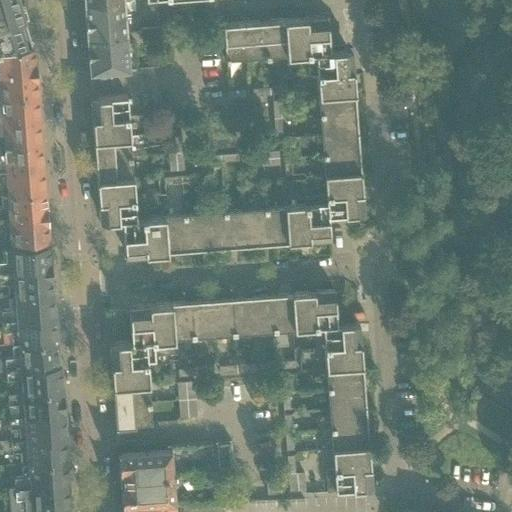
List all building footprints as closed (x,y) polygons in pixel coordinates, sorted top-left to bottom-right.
[(0,0),(0,23),(24,17),(18,0),(0,0)] [(121,0),(111,0),(84,2),(85,17),(84,17),(84,26),(85,26),(86,36),(124,33),(123,21),(129,21),(128,10),(127,10),(123,10),(121,0)] [(326,16),(305,18),(306,54),(329,52),(328,51),(328,46),(326,20),(326,16)] [(24,17),(0,23),(0,49),(32,47),(27,30),(26,24),(24,17)] [(287,55),(306,54),(305,18),(284,19),(287,55)] [(266,57),(287,55),(284,19),(263,21),(266,57)] [(246,58),(266,57),(263,21),(242,22),(246,58)] [(225,60),(246,58),(242,22),(222,24),(225,60)] [(124,33),(86,36),(87,47),(86,47),(87,56),(88,56),(89,71),(124,68),(126,68),(126,66),(133,66),(132,59),(134,59),(133,48),(132,48),(131,40),(125,40),(124,33)] [(0,72),(34,70),(34,61),(36,58),(35,52),(32,50),(32,47),(0,49),(0,72)] [(329,52),(306,54),(308,75),(316,75),(353,72),(353,71),(351,51),(351,49),(346,50),(328,51),(329,52)] [(0,97),(38,94),(38,85),(35,83),(34,70),(0,72),(0,97)] [(316,75),(318,94),(354,92),(353,72),(316,75)] [(286,87),(269,88),(270,95),(287,94),(286,87)] [(270,95),(269,88),(251,89),(252,96),(270,95)] [(318,94),(319,115),(356,112),(354,92),(318,94)] [(38,94),(0,97),(0,120),(38,118),(37,109),(39,107),(38,94)] [(90,97),(91,118),(128,115),(126,95),(90,97)] [(285,100),(272,101),(273,118),(280,117),(286,117),(285,100)] [(319,115),(321,135),(357,132),(356,112),(319,115)] [(91,118),(93,139),(129,136),(128,115),(91,118)] [(280,117),(273,118),(274,136),(281,135),(280,117)] [(38,118),(0,120),(0,169),(42,166),(41,156),(43,153),(41,131),(39,129),(38,118)] [(321,135),(322,156),(359,153),(357,132),(321,135)] [(173,135),(175,154),(181,153),(180,135),(173,135)] [(93,139),(94,159),(131,157),(129,136),(93,139)] [(282,141),(283,158),(290,158),(289,141),(282,141)] [(275,151),(260,152),(261,159),(261,165),(278,164),(278,157),(277,151),(275,151)] [(260,152),(243,153),(243,160),(261,159),(260,152)] [(175,154),(168,154),(169,171),(176,170),(183,170),(181,153),(177,153),(175,154)] [(322,156),(323,176),(360,173),(359,153),(322,156)] [(221,162),(220,155),(202,156),(202,163),(221,162)] [(94,159),(96,180),(132,177),(131,157),(94,159)] [(290,158),(283,158),(284,176),(291,175),(290,158)] [(0,192),(46,190),(45,179),(42,177),(42,166),(0,169),(0,192)] [(323,176),(325,195),(361,192),(360,173),(323,176)] [(197,175),(180,176),(181,183),(198,181),(197,175)] [(181,183),(180,176),(163,177),(163,184),(181,183)] [(96,180),(97,199),(133,196),(132,177),(96,180)] [(0,205),(0,216),(45,214),(45,204),(47,201),(46,190),(0,192),(0,195),(1,206),(0,205)] [(325,195),(328,217),(363,214),(361,192),(325,195)] [(99,221),(121,220),(144,218),(146,253),(165,252),(162,215),(144,217),(142,195),(133,196),(97,199),(99,221)] [(304,196),(304,205),(307,241),(330,240),(328,217),(325,195),(304,196)] [(286,206),(288,243),(307,241),(304,205),(286,206)] [(265,208),(268,244),(288,243),(286,206),(265,208)] [(245,209),(247,246),(268,244),(265,208),(245,209)] [(224,211),(227,247),(247,246),(245,209),(224,211)] [(204,212),(206,249),(227,247),(224,211),(204,212)] [(183,214),(186,250),(206,249),(204,212),(183,214)] [(45,214),(0,216),(0,228),(3,228),(4,241),(47,238),(47,236),(49,233),(49,227),(46,224),(45,214)] [(162,215),(165,252),(186,250),(183,214),(162,215)] [(144,218),(121,220),(124,254),(146,253),(144,218)] [(0,272),(49,269),(49,259),(51,256),(50,250),(47,247),(47,244),(4,247),(5,260),(0,260),(0,272)] [(0,283),(7,283),(8,295),(53,292),(53,282),(50,280),(49,269),(0,272),(0,283)] [(311,292),(314,328),(336,326),(334,290),(311,292)] [(9,308),(0,308),(1,320),(53,316),(52,307),(54,305),(53,292),(8,295),(9,308)] [(295,330),(314,328),(311,292),(292,293),(295,330)] [(275,331),(295,330),(292,293),(272,295),(275,331)] [(254,333),(275,331),(272,295),(251,297),(254,333)] [(233,334),(254,333),(251,297),(231,298),(233,334)] [(213,336),(233,334),(231,298),(210,300),(213,336)] [(192,337),(213,336),(210,300),(189,301),(192,337)] [(172,339),(192,337),(189,301),(169,303),(172,339)] [(169,303),(151,304),(153,340),(154,355),(173,353),(172,339),(169,303)] [(130,341),(153,340),(151,304),(128,306),(130,341)] [(11,331),(12,344),(57,340),(56,330),(54,328),(53,316),(1,320),(2,332),(11,331)] [(315,350),(324,349),(360,346),(358,324),(336,326),(314,328),(315,350)] [(1,353),(0,353),(0,368),(6,368),(57,364),(56,354),(58,352),(57,340),(12,344),(13,357),(5,357),(5,360),(1,360),(1,353)] [(155,362),(153,340),(130,341),(109,343),(110,365),(146,362),(155,362)] [(324,349),(325,368),(362,365),(360,346),(324,349)] [(294,360),(277,362),(277,368),(294,367),(294,360)] [(148,382),(146,362),(110,365),(112,384),(148,382)] [(277,368),(277,362),(259,363),(259,370),(277,368)] [(14,378),(15,391),(61,388),(59,364),(57,364),(6,368),(6,379),(14,378)] [(253,364),(236,365),(236,372),(253,370),(253,364)] [(236,372),(236,365),(218,366),(219,373),(236,372)] [(325,368),(327,388),(363,386),(362,365),(325,368)] [(212,367),(194,368),(195,375),(212,374),(212,367)] [(195,375),(194,368),(177,369),(178,376),(195,375)] [(280,374),(281,392),(288,391),(295,391),(294,373),(280,374)] [(176,382),(178,400),(195,399),(194,381),(176,382)] [(149,402),(148,382),(112,384),(113,405),(149,402)] [(327,388),(328,409),(365,406),(363,386),(327,388)] [(16,403),(17,415),(63,412),(61,388),(15,391),(7,392),(8,404),(16,403)] [(288,391),(281,392),(283,409),(289,409),(288,391)] [(195,399),(178,400),(179,417),(196,416),(195,399)] [(151,423),(149,402),(113,405),(115,426),(151,423)] [(328,409),(330,429),(366,427),(365,406),(328,409)] [(9,416),(9,428),(18,427),(19,439),(65,436),(63,412),(17,415),(9,416)] [(283,415),(284,433),(291,432),(290,415),(283,415)] [(330,429),(331,450),(368,447),(366,427),(330,429)] [(291,432),(284,433),(286,450),(292,449),(291,432)] [(19,439),(10,440),(11,451),(12,451),(20,450),(21,463),(66,460),(65,448),(63,446),(62,437),(65,436),(19,439)] [(231,440),(230,440),(215,441),(218,474),(233,473),(231,440)] [(331,450),(333,468),(369,466),(368,447),(331,450)] [(122,471),(123,479),(178,475),(177,471),(172,471),(170,448),(117,452),(118,472),(122,471)] [(286,456),(287,472),(294,471),(293,455),(286,456)] [(14,476),(15,488),(66,484),(65,473),(67,470),(66,460),(21,463),(22,476),(14,476)] [(369,466),(333,468),(324,469),(326,492),(371,489),(369,466)] [(294,471),(287,472),(289,491),(304,489),(303,472),(294,473),(294,471)] [(123,486),(119,487),(121,505),(175,501),(174,490),(174,488),(173,479),(178,478),(178,475),(123,479),(123,486)] [(282,480),(266,481),(267,494),(283,492),(282,480)] [(10,511),(25,511),(70,507),(69,495),(66,494),(66,484),(15,488),(8,488),(10,511)] [(175,511),(175,501),(121,505),(121,511),(175,511)] [(182,505),(182,511),(222,511),(222,503),(182,505)]
